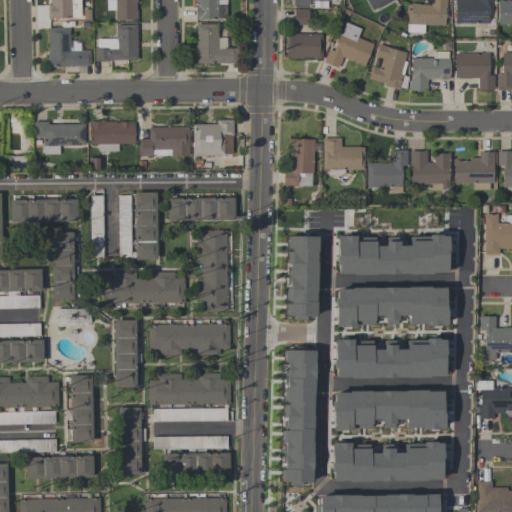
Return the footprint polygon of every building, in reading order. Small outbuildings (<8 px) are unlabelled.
[(80,0),(81,17),(53,18),(53,19),(47,19),(47,3),(49,3),(49,0),(80,0)] [(136,0),(136,2),(136,10),(136,20),(114,20),(114,10),(105,10),(105,0),(136,0)] [(226,18),(217,18),(217,19),(195,19),(195,4),(196,4),(196,0),(217,0),(217,4),(226,4),(226,18)] [(391,0),(378,8),(377,7),(372,10),(366,0),(391,0)] [(424,25),(423,32),(406,32),(406,24),(405,24),(406,4),(410,4),(410,3),(418,3),(418,4),(430,5),(430,0),(445,0),(445,8),(444,8),(444,26),(424,25)] [(454,23),(454,0),(493,0),(493,1),(488,1),(488,23),(454,23)] [(511,24),(497,24),(497,0),(511,0),(511,24)] [(308,25),(293,25),(293,8),(308,8),(308,25)] [(333,51),(345,22),(360,29),(356,37),(373,44),(363,67),(341,57),(340,59),(341,59),(339,64),(338,64),(336,68),(322,62),(328,49),(333,51)] [(136,24),(137,60),(109,60),(109,61),(94,61),(94,46),(96,46),(96,38),(115,38),(115,24),(136,24)] [(217,24),(217,48),(239,48),(239,63),(196,63),(196,53),(195,53),(195,45),(196,45),(196,24),(217,24)] [(48,28),(69,27),(69,41),(71,41),(71,47),(69,47),(69,51),(89,50),(90,65),(48,66),(48,63),(47,63),(47,49),(48,49),(48,28)] [(286,57),(286,50),(285,50),(285,40),(286,40),(286,33),(321,34),(320,58),(286,57)] [(405,53),(403,61),(406,61),(402,75),(408,77),(404,89),(399,87),(398,89),(384,85),(384,84),(367,79),(371,66),(378,68),(381,58),(375,56),(378,44),(387,47),(387,48),(405,53)] [(411,58),(432,58),(432,51),(447,51),(447,58),(449,58),(448,79),(426,79),(426,91),(409,91),(409,75),(410,75),(411,58)] [(511,89),(496,89),(496,74),(501,74),(501,52),(511,52),(511,89)] [(493,90),(477,90),(477,77),(469,77),(469,78),(457,78),(457,77),(454,77),(454,53),(488,53),(488,75),(493,75),(493,90)] [(231,154),(224,154),(224,155),(192,155),(192,124),(216,124),(216,119),(232,119),(232,136),(231,136),(231,154)] [(84,124),(85,145),(58,145),(59,154),(42,154),(42,137),(33,137),(33,122),(47,121),(47,125),(84,124)] [(97,151),(97,144),(88,144),(88,121),(134,121),(134,144),(117,144),(117,151),(97,151)] [(138,155),(138,139),(148,139),(148,127),(188,127),(188,155),(171,155),(171,150),(151,150),(151,155),(138,155)] [(339,138),(339,146),(359,146),(359,147),(363,147),(363,169),(344,169),(344,173),(340,173),(340,175),(328,175),(328,169),(322,169),(322,138),(339,138)] [(311,186),(282,185),(282,171),(288,171),(289,139),(313,139),(312,173),(311,173),(311,186)] [(365,163),(390,162),(390,150),(406,150),(406,165),(401,165),(401,193),(387,193),(387,187),(366,187),(365,163)] [(448,188),(441,188),(441,190),(431,190),(431,184),(410,184),(410,166),(409,166),(409,150),(412,150),(412,151),(422,151),(422,150),(426,150),(425,162),(432,162),(432,152),(449,153),(448,188)] [(496,151),(511,151),(511,187),(501,187),(501,165),(496,165),(496,151)] [(488,189),(472,189),(472,183),(453,183),(453,160),(468,160),(468,157),(479,157),(479,152),(493,152),(493,163),(492,163),(492,183),(488,183),(488,189)] [(155,192),(156,260),(134,260),(133,192),(155,192)] [(89,195),(102,195),(103,257),(90,257),(89,195)] [(117,195),(130,195),(130,257),(117,257),(117,195)] [(233,198),(233,220),(166,221),(166,199),(233,198)] [(9,200),(76,199),(76,222),(9,223),(9,200)] [(483,214),(496,214),(496,223),(511,223),(511,249),(497,249),(497,255),(483,255),(483,214)] [(201,311),(201,301),(195,301),(195,279),(201,279),(201,263),(195,263),(194,240),(201,240),(201,230),(225,230),(226,311),(201,311)] [(51,300),(50,233),(72,232),(73,299),(51,300)] [(341,239),(341,237),(355,237),(355,242),(354,242),(354,243),(374,243),(374,247),(384,247),(384,243),(398,242),(398,247),(408,247),(408,242),(427,241),(427,235),(441,235),(441,237),(447,237),(447,264),(446,264),(446,273),(431,274),(431,275),(409,275),(409,274),(398,275),(384,275),(375,275),(375,276),(352,276),(352,275),(337,275),(337,266),(336,266),(336,239),(341,239)] [(315,319),(305,318),(305,321),(292,321),(293,318),(288,318),(288,316),(284,316),(285,304),(288,305),(288,301),(285,301),(285,289),(288,289),(288,285),(286,285),(286,278),(290,278),(290,277),(286,276),(286,268),(288,269),(288,264),(286,264),(286,252),(290,252),(290,250),(286,249),(286,237),(317,239),(316,253),(315,264),(316,264),(315,292),(314,292),(314,303),(315,303),(315,319)] [(0,292),(0,270),(40,269),(40,291),(18,292),(18,295),(7,296),(7,292),(0,292)] [(184,302),(103,303),(102,278),(112,278),(112,272),(135,272),(135,278),(151,278),(151,272),(173,272),(173,277),(184,277),(184,302)] [(335,290),(350,290),(350,289),(373,288),(373,289),(383,289),(397,289),(407,289),(407,288),(429,288),(429,289),(444,289),(444,298),(446,298),(446,325),(440,325),(440,327),(426,327),(426,324),(407,324),(407,316),(397,317),(397,321),(396,321),(396,325),(385,325),(385,321),(384,321),(383,317),(373,317),(373,325),(353,325),(353,328),(341,328),(341,327),(334,327),(334,299),(335,299),(335,290)] [(0,296),(38,295),(39,308),(0,308),(0,296)] [(56,309),(86,309),(86,313),(89,313),(89,323),(86,323),(86,326),(56,326),(56,309)] [(511,352),(494,352),(494,360),(484,360),(484,352),(483,352),(483,330),(478,330),(478,316),(494,316),(494,328),(501,328),(501,327),(511,327),(511,352)] [(113,387),(113,320),(134,320),(134,353),(139,353),(139,363),(135,363),(135,387),(113,387)] [(39,335),(0,336),(0,324),(38,323),(39,335)] [(228,348),(218,348),(218,354),(196,354),(196,349),(179,349),(179,355),(157,355),(157,349),(147,349),(147,324),(228,323),(228,348)] [(339,343),(339,341),(353,341),(353,346),(351,346),(351,348),(372,347),(372,352),(382,351),(382,347),(396,347),(396,351),(406,351),(406,346),(425,346),(425,340),(439,339),(439,341),(445,341),(445,368),(444,369),(444,378),(429,378),(429,379),(406,379),(396,379),(382,380),(382,379),(372,379),(372,380),(350,381),(350,379),(335,380),(335,370),(334,370),(333,343),(339,343)] [(42,362),(0,363),(0,341),(41,340),(42,362)] [(284,351),(293,352),(293,348),(304,349),(304,350),(311,351),(311,352),(314,352),(311,484),(308,483),(307,485),(300,484),(300,486),(288,486),(288,483),(283,483),(283,482),(280,482),(280,470),(283,470),(283,463),(281,463),(281,458),(285,458),(285,456),(281,455),(281,447),(284,447),(284,443),(281,443),(281,431),(286,431),(286,429),(282,429),(282,422),(284,422),(284,417),(282,417),(282,405),(286,405),(286,402),(282,402),(283,389),(285,390),(285,385),(283,385),(284,379),(287,379),(287,377),(284,377),(284,369),(285,369),(286,363),(283,363),(284,351)] [(228,378),(228,403),(147,404),(147,379),(157,379),(157,374),(180,373),(180,379),(196,379),(196,373),(218,373),(218,379),(228,378)] [(68,376),(90,375),(92,442),(69,443),(69,441),(65,441),(65,430),(69,430),(69,421),(65,421),(65,410),(69,410),(68,376)] [(57,407),(0,407),(0,377),(8,377),(8,383),(24,383),(24,376),(47,376),(47,382),(57,382),(57,407)] [(491,381),(491,388),(511,388),(511,411),(503,411),(503,413),(492,413),(492,418),(479,418),(479,390),(474,390),(474,381),(491,381)] [(332,394),(348,394),(348,393),(370,392),(370,394),(380,393),(394,393),(404,393),(404,392),(426,392),(426,393),(442,393),(442,402),(443,402),(443,429),(437,429),(437,431),(424,431),(424,428),(405,429),(405,421),(394,421),(394,425),(393,425),(393,429),(383,429),(382,425),(381,425),(381,421),(370,421),(370,429),(351,429),(351,432),(338,432),(338,431),(332,431),(332,403),(333,403),(332,394)] [(226,420),(152,421),(152,408),(226,407),(226,420)] [(139,408),(139,441),(143,440),(143,451),(139,451),(139,475),(117,475),(117,408),(139,408)] [(0,412),(54,411),(54,423),(0,424),(0,412)] [(226,435),(226,448),(152,449),(152,436),(226,435)] [(54,452),(0,452),(0,440),(54,439),(54,452)] [(336,447),(336,445),(350,445),(350,449),(349,449),(349,451),(369,451),(369,455),(379,455),(379,451),(393,450),(393,455),(403,454),(403,450),(422,449),(422,443),(436,443),(436,445),(442,445),(442,472),(441,472),(441,481),(426,481),(426,483),(404,483),(404,482),(393,483),(379,483),(370,483),(370,484),(347,484),(347,483),(332,483),(332,474),(331,474),(331,447),(336,447)] [(228,453),(228,472),(161,473),(161,454),(228,453)] [(25,480),(24,458),(92,456),(92,478),(25,480)] [(511,511),(476,511),(476,481),(490,481),(490,487),(506,487),(506,491),(511,490),(511,511)] [(17,511),(17,499),(66,499),(66,495),(73,495),(73,499),(98,498),(98,511),(17,511)] [(318,511),(318,497),(359,497),(359,498),(383,498),(383,497),(410,496),(410,497),(423,497),(423,496),(437,496),(437,505),(440,505),(440,511),(318,511)] [(224,497),(224,511),(143,511),(143,499),(224,497)]
